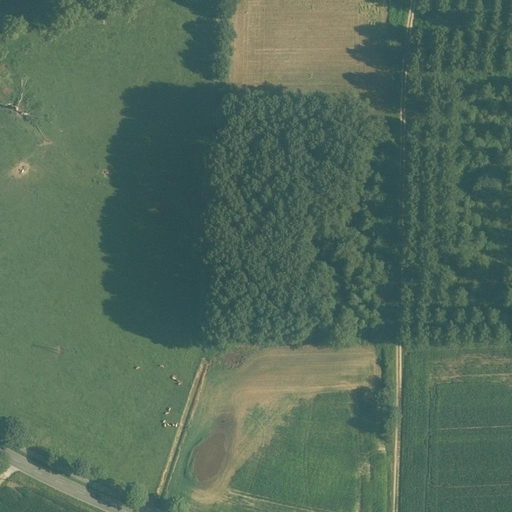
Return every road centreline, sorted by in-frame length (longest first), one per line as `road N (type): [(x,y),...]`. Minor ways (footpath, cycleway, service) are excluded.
road 1 (track): [(391,511),(403,50),(411,0)]
road 2 (secondary): [(0,451),(123,511)]
